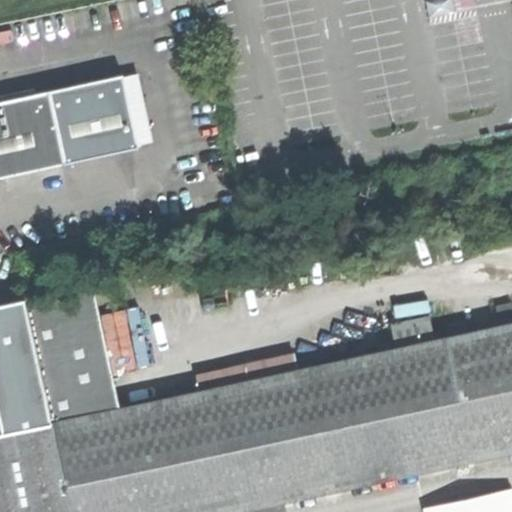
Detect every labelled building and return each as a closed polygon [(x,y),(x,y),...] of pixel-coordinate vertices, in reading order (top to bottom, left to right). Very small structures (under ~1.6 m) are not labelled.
[(0,176),(65,162),(50,91),(0,101),(0,176)] [(389,333),(394,356),(433,348),(428,325),(389,333)] [(447,331),(450,344),(468,340),(466,327),(447,331)] [(394,356),(49,429),(67,511),(256,511),(511,458),(511,331),(468,340),(450,344),(433,348),(394,356)] [(0,436),(18,433),(5,369),(0,370),(0,436)] [(0,511),(67,511),(49,429),(49,426),(18,433),(0,436),(0,511)] [(511,511),(511,484),(419,506),(420,511),(511,511)]
